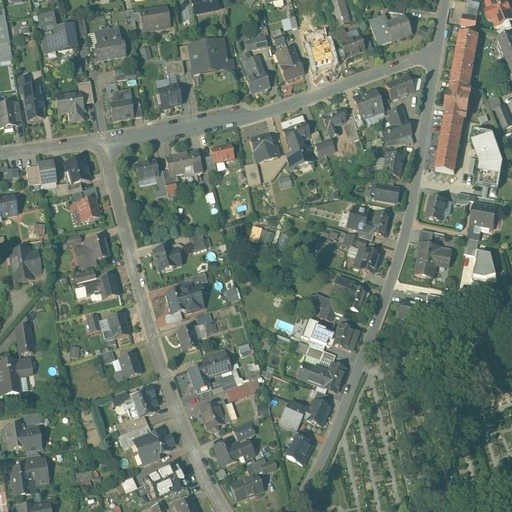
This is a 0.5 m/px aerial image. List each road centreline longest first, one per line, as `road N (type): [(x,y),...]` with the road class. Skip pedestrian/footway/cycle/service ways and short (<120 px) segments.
road 1 (residential): [(289,511),(344,404),(388,282),(409,216),(436,50)]
road 2 (residential): [(224,511),(176,411),(103,141)]
road 3 (residential): [(436,50),(268,115),(103,141)]
